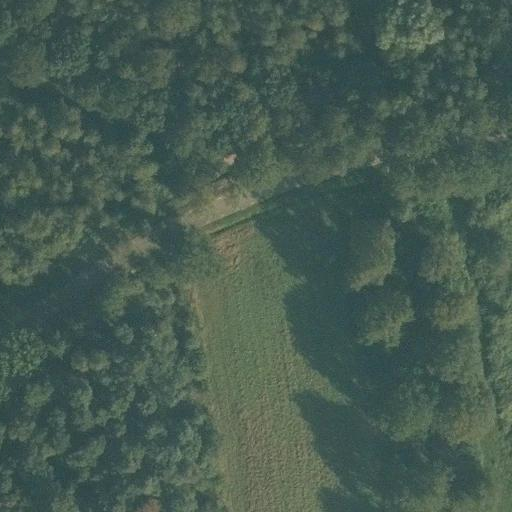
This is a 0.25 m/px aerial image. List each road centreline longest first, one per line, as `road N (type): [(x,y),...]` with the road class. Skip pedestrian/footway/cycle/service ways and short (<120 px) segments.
road 1 (tertiary): [(0,344),(98,271),(273,184),(511,123)]
road 2 (track): [(0,60),(220,150),(273,184)]
